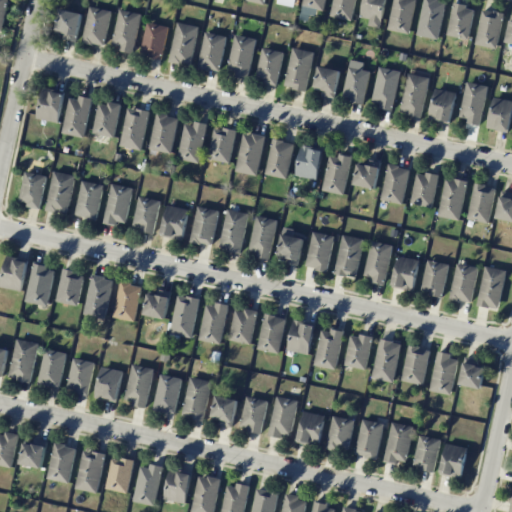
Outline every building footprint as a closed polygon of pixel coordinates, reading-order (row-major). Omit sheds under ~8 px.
[(0,0),(11,0),(4,31),(0,30),(0,0)] [(328,0),(326,10),(305,6),(306,0),(328,0)] [(358,0),(354,20),(333,15),(336,0),(358,0)] [(388,0),(382,28),(370,25),(372,18),(363,16),(366,0),(388,0)] [(419,0),(412,34),(391,29),(396,0),(419,0)] [(441,0),(449,2),(441,39),(420,35),(427,0),(441,0)] [(458,2),(469,4),(469,8),(477,9),(470,39),(450,34),(457,2),(458,2)] [(105,45),(96,43),(96,45),(85,43),(93,6),(114,11),(107,45),(105,45)] [(77,40),(68,38),(69,34),(62,33),(67,9),(89,13),(84,35),(82,35),(80,41),(77,40)] [(129,11),(144,14),(136,53),(123,50),(124,46),(115,44),(122,9),(129,11)] [(487,9),(496,11),(496,10),(507,12),(499,49),(478,44),(486,9),(487,9)] [(162,59),(152,57),(153,53),(144,52),(150,22),(171,26),(165,59),(162,59)] [(192,64),(185,63),(185,64),(172,62),(180,22),(201,26),(194,64),(192,64)] [(221,70),(212,69),(212,70),(201,68),(208,32),(230,36),(223,71),(221,70)] [(249,78),(239,76),(240,72),(231,70),(238,35),(260,39),(252,79),(249,78)] [(278,85),(267,83),(268,79),(259,77),(265,47),(287,52),(279,85),(278,85)] [(306,91),(296,89),(296,87),(288,85),(295,48),(317,52),(309,91),(306,91)] [(363,103),(354,101),(354,98),(346,97),(353,60),(367,62),(365,70),(373,72),(367,104),(363,103)] [(335,97),(325,95),(326,91),(317,89),(322,65),(346,70),(341,92),(338,91),(337,97),(335,97)] [(392,110),(382,108),(383,103),(375,102),(382,67),(403,71),(395,110),(392,110)] [(430,77),(432,77),(424,117),(411,114),(412,112),(403,111),(411,73),(430,77)] [(480,124),(470,122),(471,118),(462,116),(470,82),(491,86),(483,125),(480,124)] [(57,89),(68,92),(61,123),(40,118),(47,87),(57,89)] [(450,123),(431,119),(438,88),(462,93),(455,124),(450,123)] [(84,95),(95,97),(87,137),(65,133),(73,98),(81,99),(82,95),(84,95)] [(511,100),(511,132),(490,127),(497,97),(511,100)] [(115,102),(124,104),(117,137),(95,132),(102,103),(111,105),(111,101),(115,102)] [(141,110),(142,110),(142,108),(153,111),(144,150),(123,145),(131,108),(141,110)] [(170,114),(171,115),(171,116),(181,119),(174,153),(153,148),(161,112),(170,114)] [(199,121),(210,124),(202,163),(181,158),(189,123),(197,125),(198,121),(199,121)] [(228,128),(239,130),(232,163),(211,159),(217,129),(226,131),(227,127),(228,128)] [(257,134),(269,137),(260,176),(238,171),(247,133),(255,135),(255,133),(257,134)] [(285,141),(286,141),(286,142),(296,145),(289,179),(268,175),(276,138),(285,141)] [(314,146),(315,147),(315,148),(328,151),(322,180),(298,175),(304,144),(314,146)] [(343,152),(355,155),(346,195),(325,191),(333,155),(341,157),(342,152),(343,152)] [(400,165),(402,166),(402,168),(412,170),(404,205),(383,200),(391,163),(400,165)] [(371,164),(383,167),(378,189),(357,184),(361,164),(370,166),(370,164),(371,164)] [(42,174),(50,176),(43,209),(30,206),(31,203),(22,201),(28,171),(42,174)] [(68,213),(61,211),(61,213),(48,210),(56,171),(77,176),(69,213),(68,213)] [(430,172),(442,175),(434,208),(413,203),(419,173),(427,175),(428,172),(430,172)] [(458,178),(471,181),(461,221),(440,216),(449,178),(457,180),(457,178),(458,178)] [(98,184),(106,186),(98,221),(88,219),(89,217),(78,215),(85,181),(98,184)] [(487,186),(498,189),(491,223),(470,219),(478,182),(487,184),(487,186)] [(120,222),(119,226),(106,223),(114,184),(136,188),(128,223),(120,222)] [(506,190),(511,191),(511,220),(499,218),(506,190)] [(154,233),(144,231),(144,228),(136,226),(142,196),(163,201),(156,233),(154,233)] [(177,238),(164,235),(170,205),(192,210),(186,240),(177,238)] [(212,245),(203,243),(202,244),(193,242),(200,207),(221,211),(215,245),(212,245)] [(241,253),(230,250),(230,249),(222,247),(230,209),(251,214),(243,253),(241,253)] [(270,258),(259,256),(260,252),(252,250),(259,215),(280,220),(272,259),(270,258)] [(322,270),(319,270),(320,268),(309,266),(315,232),(337,236),(330,272),(322,270)] [(287,235),(306,239),(301,261),(298,260),(297,266),(285,263),(286,259),(279,258),(284,234),(287,235)] [(357,276),(350,275),(350,276),(337,274),(345,235),(366,239),(359,277),(357,276)] [(385,284),(374,281),(375,277),(367,276),(374,241),(395,245),(388,284),(385,284)] [(19,257),(19,260),(32,262),(27,288),(25,287),(24,292),(3,287),(9,256),(19,257)] [(407,289),(395,287),(401,256),(424,260),(418,291),(407,289)] [(442,297),(432,295),(432,292),(424,290),(430,260),(452,265),(444,298),(442,297)] [(38,262),(50,264),(49,269),(56,271),(49,306),(28,302),(36,262),(38,262)] [(481,268),(474,302),(463,300),(463,302),(452,300),(460,263),(481,268)] [(499,308),(492,307),(492,308),(479,306),(487,266),(509,270),(501,309),(499,308)] [(66,268),(78,271),(78,274),(86,276),(80,306),(58,301),(65,268),(66,268)] [(95,274),(107,277),(107,279),(115,281),(107,318),(86,313),(94,274),(95,274)] [(133,283),(134,283),(134,285),(144,287),(136,322),(115,317),(123,281),(133,283)] [(152,294),(160,295),(160,294),(172,297),(168,319),(146,315),(151,294),(152,294)] [(191,296),(203,299),(194,338),(172,333),(181,295),(191,298),(191,296)] [(220,302),(231,305),(222,345),(201,340),(209,305),(217,307),(218,302),(220,302)] [(249,309),(260,312),(253,345),(232,340),(238,310),(247,312),(247,309),(249,309)] [(277,316),(278,316),(278,317),(288,319),(281,354),(260,349),(268,314),(277,316)] [(306,321),(308,322),(308,323),(321,326),(314,355),(293,351),(292,356),(286,354),(287,349),(290,350),(297,319),(306,321)] [(335,327),(347,330),(338,370),(317,365),(325,330),(333,332),(334,327),(335,327)] [(364,334),(376,337),(368,370),(347,366),(354,335),(362,337),(363,334),(364,334)] [(384,338),(396,341),(396,343),(404,345),(396,383),(375,378),(383,338),(384,338)] [(31,383),(21,381),(21,379),(12,377),(20,339),(41,344),(33,383),(31,383)] [(421,346),(423,347),(423,349),(434,351),(426,386),(404,381),(412,345),(421,346)] [(3,378),(0,377),(0,349),(12,352),(7,374),(5,373),(4,379),(3,378)] [(60,387),(51,385),(51,387),(40,385),(48,349),(69,354),(62,388),(60,387)] [(441,351),(454,354),(453,359),(461,360),(454,395),(432,390),(441,351)] [(89,395),(77,393),(78,389),(69,387),(75,357),(96,362),(90,395),(89,395)] [(469,357),(479,359),(477,365),(482,366),(482,367),(490,369),(486,389),(463,385),(468,357),(469,357)] [(147,408),(135,406),(136,401),(128,399),(135,364),(156,368),(149,408),(147,408)] [(108,368),(126,372),(120,402),(98,398),(105,367),(108,368)] [(176,412),(167,411),(167,412),(156,410),(163,374),(185,378),(178,413),(176,412)] [(204,421),(194,419),(194,417),(186,416),(193,377),(214,381),(207,421),(204,421)] [(287,434),(285,434),(284,438),(272,435),(279,396),(301,400),(294,436),(287,434)] [(232,429),(220,426),(221,422),(212,420),(213,416),(215,417),(219,397),(241,401),(236,423),(233,423),(232,429)] [(262,433),(251,431),(252,428),(243,426),(249,397),(271,401),(264,434),(262,433)] [(313,446),(300,443),(307,412),(328,416),(321,447),(313,446)] [(343,449),(342,449),(341,452),(329,449),(336,416),(357,420),(351,451),(343,449)] [(371,459),(369,458),(369,456),(358,454),(365,419),(387,424),(379,460),(371,459)] [(401,461),(400,460),(399,465),(386,462),(395,422),(416,427),(409,462),(401,461)] [(9,432),(21,435),(14,468),(0,465),(0,434),(7,435),(8,432),(9,432)] [(434,472),(424,470),(424,467),(416,465),(422,435),(444,440),(437,473),(434,472)] [(67,445),(69,445),(68,447),(79,449),(71,484),(50,479),(58,443),(67,445)] [(37,445),(49,447),(44,469),(23,465),(27,444),(36,445),(37,445)] [(456,478),(443,475),(449,444),(471,448),(465,480),(456,478)] [(88,451),(97,453),(97,452),(108,454),(99,493),(78,489),(86,451),(88,451)] [(125,459),(137,461),(130,494),(108,489),(115,460),(123,462),(124,459),(125,459)] [(153,465),(166,467),(157,507),(136,502),(144,467),(152,469),(153,464),(153,465)] [(181,470),(195,473),(188,504),(167,499),(173,468),(181,470)] [(211,476),(224,479),(216,511),(194,511),(202,476),(210,478),(211,476)] [(241,483),(251,486),(245,511),(223,511),(230,485),(238,487),(239,483),(241,483)] [(260,489),(271,492),(271,491),(281,492),(276,511),(254,511),(259,489),(260,489)] [(289,495),(301,497),(301,501),(309,503),(307,511),(284,511),(288,494),(289,495)] [(319,501),(331,503),(329,508),(338,510),(337,511),(315,511),(318,500),(319,501)]
